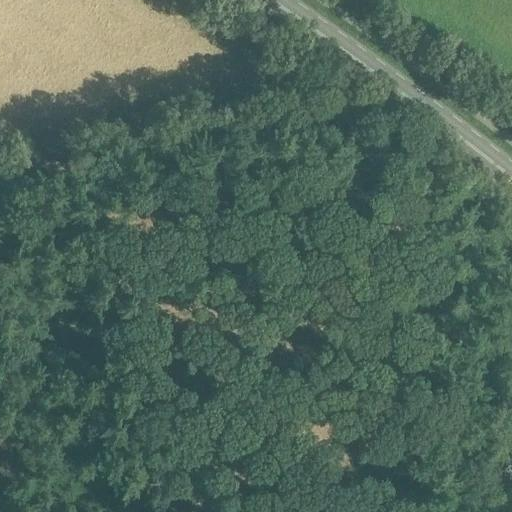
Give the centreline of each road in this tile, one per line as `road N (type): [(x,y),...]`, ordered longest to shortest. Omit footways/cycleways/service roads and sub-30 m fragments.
road 1 (track): [(427,114),(0,194)]
road 2 (primary): [(511,177),(263,0)]
